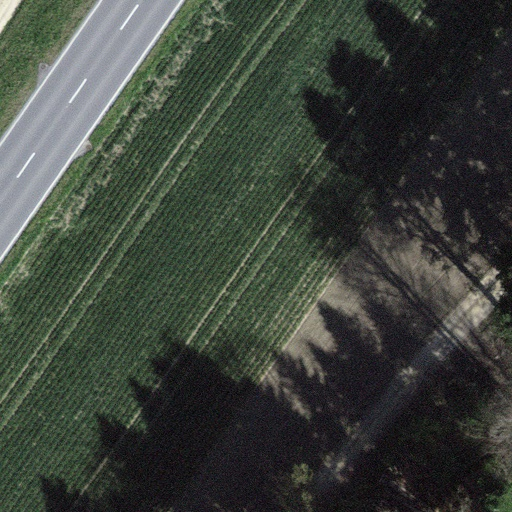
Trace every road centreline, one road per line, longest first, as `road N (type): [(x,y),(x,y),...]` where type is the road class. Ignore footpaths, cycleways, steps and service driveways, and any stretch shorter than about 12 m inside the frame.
road 1 (secondary): [(0,202),(141,0)]
road 2 (track): [(367,511),(511,353)]
